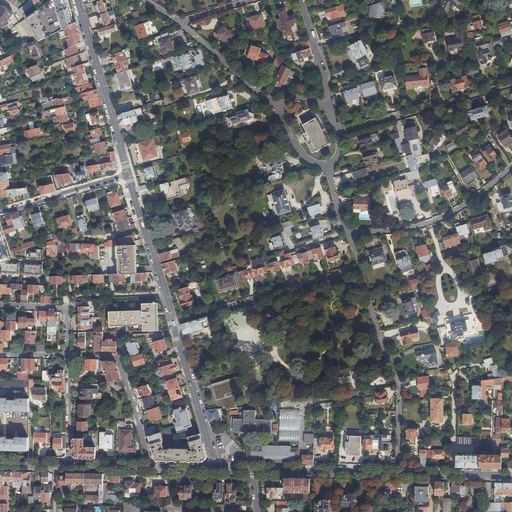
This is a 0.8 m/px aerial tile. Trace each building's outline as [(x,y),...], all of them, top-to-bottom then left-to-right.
[(31,0),(24,6),(23,6),(27,10),(34,5),(31,0)] [(75,24),(67,0),(53,0),(53,1),(53,2),(55,1),(63,30),(65,29),(75,24)] [(99,14),(113,10),(112,6),(107,7),(106,6),(107,5),(106,3),(105,3),(104,3),(103,0),(96,0),(84,4),(84,5),(95,1),(96,4),(96,6),(95,6),(96,6),(96,7),(95,7),(95,8),(96,8),(96,9),(96,10),(97,10),(97,11),(98,10),(99,14)] [(381,2),(380,2),(377,3),(376,1),(375,1),(374,0),(371,2),(372,6),(367,7),(370,18),(383,15),(384,17),(387,16),(387,13),(383,2),(381,2)] [(390,12),(386,0),(383,0),(380,2),(381,2),(383,2),(387,13),(390,12)] [(461,0),(444,4),(446,12),(452,10),(451,6),(456,5),(457,8),(461,10),(463,6),(461,0)] [(2,6),(0,9),(0,25),(4,29),(12,23),(14,27),(20,24),(14,15),(2,6)] [(341,12),(344,12),(343,6),(325,11),(327,16),(331,15),(332,19),(342,16),(341,12)] [(114,14),(113,10),(99,14),(100,18),(99,18),(99,19),(99,20),(99,21),(100,22),(99,22),(100,22),(101,23),(102,24),(101,24),(102,28),(111,26),(109,21),(110,21),(111,20),(110,18),(110,17),(109,16),(114,14)] [(28,18),(37,36),(40,41),(46,38),(38,11),(27,18),(28,18)] [(246,19),(250,31),(265,26),(261,14),(246,19)] [(290,16),(281,19),(283,27),(292,25),(292,24),(297,22),(295,16),(290,17),(290,16)] [(26,19),(21,23),(30,40),(37,36),(28,18),(26,19)] [(483,26),(481,20),(473,23),(465,25),(467,31),(471,30),(471,29),(475,28),(475,29),(483,26)] [(505,37),(511,34),(511,33),(509,25),(508,25),(507,22),(499,24),(502,37),(505,37)] [(12,23),(4,29),(7,32),(14,27),(12,23)] [(83,43),(77,23),(75,24),(65,29),(66,31),(64,31),(61,32),(62,37),(67,35),(70,45),(66,47),(67,50),(83,43)] [(148,36),(148,35),(145,27),(144,23),(135,26),(139,39),(148,36)] [(334,39),(345,36),(341,23),(330,26),(334,39)] [(118,30),(116,24),(111,26),(102,28),(98,29),(100,36),(118,30)] [(216,34),(227,44),(235,35),(224,25),(223,26),(221,25),(215,31),(217,33),(216,34)] [(453,40),(452,38),(446,40),(449,51),(455,50),(454,48),(458,47),(458,49),(463,48),(462,43),(465,42),(462,28),(455,29),(457,38),(457,39),(453,40)] [(429,29),(415,31),(415,34),(414,36),(416,38),(423,36),(424,42),(435,40),(434,33),(430,33),(429,29)] [(403,32),(396,33),(394,34),(395,41),(398,41),(398,37),(403,36),(403,32)] [(175,50),(168,33),(155,38),(157,42),(159,41),(164,54),(175,50)] [(493,42),(496,50),(507,47),(506,41),(501,43),(501,41),(500,38),(493,40),(493,42)] [(311,48),(308,40),(301,43),(303,50),(311,48)] [(361,40),(350,46),(353,51),(354,54),(355,54),(357,59),(358,59),(358,60),(361,67),(362,67),(362,68),(368,65),(368,64),(368,63),(367,60),(367,59),(366,59),(365,56),(364,57),(363,56),(368,53),(361,40)] [(470,43),(474,56),(479,55),(480,58),(480,59),(480,62),(481,62),(482,63),(483,63),(483,64),(486,63),(486,62),(487,62),(487,61),(490,60),(491,60),(493,57),(497,56),(496,50),(493,42),(477,47),(475,42),(470,43)] [(38,47),(37,43),(29,47),(31,50),(33,49),(35,55),(34,55),(36,60),(41,58),(37,48),(38,47)] [(84,46),(83,43),(67,50),(69,56),(79,52),(78,49),(84,46)] [(248,57),(265,63),(268,55),(260,52),(261,49),(252,46),(248,45),(244,55),(249,56),(248,57)] [(303,50),(284,56),(283,58),(286,59),(293,57),(294,60),(299,59),(312,55),(312,54),(311,48),(303,50)] [(101,58),(109,55),(106,50),(99,53),(101,58)] [(115,64),(130,58),(127,50),(112,55),(115,64)] [(180,58),(184,70),(193,67),(188,53),(179,56),(180,58)] [(284,56),(280,54),(278,54),(273,65),(279,68),(282,62),(283,59),(283,58),(284,56)] [(14,55),(0,62),(0,68),(6,65),(6,66),(15,62),(14,61),(15,61),(13,58),(15,57),(14,55)] [(79,59),(77,55),(65,60),(66,64),(79,59)] [(175,62),(173,55),(165,58),(167,64),(175,62)] [(131,62),(130,58),(115,64),(118,72),(128,69),(127,64),(131,62)] [(68,70),(74,68),(81,65),(79,59),(66,64),(68,70)] [(76,74),(85,71),(83,64),(81,65),(74,68),(76,74)] [(33,82),(36,81),(45,78),(44,74),(46,73),(44,69),(41,71),(38,65),(28,69),(33,82)] [(284,84),(291,70),(283,66),(276,80),(284,84)] [(413,86),(417,85),(423,85),(423,86),(430,85),(428,67),(419,68),(420,75),(405,77),(407,89),(414,88),(413,87),(413,86)] [(134,90),(127,70),(116,74),(118,79),(119,79),(120,85),(121,89),(122,89),(123,93),(134,90)] [(90,83),(85,71),(76,74),(75,74),(74,74),(78,86),(90,83)] [(184,79),(189,95),(200,92),(195,76),(184,79)] [(379,80),(382,90),(397,86),(394,76),(379,80)] [(459,80),(462,90),(470,88),(467,76),(463,77),(463,79),(459,80)] [(454,92),(462,90),(459,80),(456,81),(456,79),(451,81),(454,92)] [(365,98),(378,95),(374,82),(361,85),(365,98)] [(84,93),(94,91),(92,84),(77,88),(78,92),(83,90),(84,93)] [(350,101),(360,98),(357,87),(350,89),(349,85),(340,87),(342,94),(344,94),(346,98),(344,99),(345,102),(347,104),(351,103),(350,101)] [(90,100),(100,97),(98,90),(94,91),(84,93),(83,93),(86,101),(90,100)] [(215,108),(216,112),(232,108),(228,94),(207,101),(209,110),(212,109),(215,108)] [(57,109),(66,106),(64,100),(69,99),(68,97),(55,101),(55,102),(57,109)] [(92,108),(103,106),(100,97),(90,100),(91,105),(92,107),(92,108)] [(152,102),(155,110),(163,108),(161,100),(152,102)] [(2,106),(3,110),(10,108),(12,115),(20,112),(18,106),(15,107),(14,104),(16,104),(15,102),(2,106)] [(148,112),(155,110),(152,102),(145,104),(148,112)] [(490,106),(490,104),(480,107),(480,108),(469,111),(472,119),(489,115),(488,111),(492,110),(490,106)] [(59,115),(68,113),(66,106),(57,109),(44,112),(45,114),(45,115),(58,111),(59,115)] [(119,120),(137,115),(142,114),(140,108),(117,115),(119,120)] [(310,108),(298,115),(303,125),(302,125),(303,125),(307,132),(304,134),(306,138),(305,138),(313,153),(317,151),(330,144),(316,118),(310,108)] [(250,113),(248,109),(230,114),(231,116),(228,117),(229,119),(228,119),(230,123),(232,122),(233,125),(251,119),(253,118),(254,116),(253,114),(251,112),(250,113)] [(102,123),(99,112),(94,114),(94,112),(92,113),(93,114),(91,115),(93,126),(102,123)] [(69,121),(68,113),(59,115),(61,123),(69,121)] [(119,120),(121,127),(125,125),(125,126),(138,122),(137,115),(119,120)] [(151,125),(159,123),(157,116),(149,119),(151,125)] [(66,125),(67,133),(76,131),(75,128),(78,127),(77,124),(75,124),(75,123),(75,121),(70,122),(70,124),(66,125)] [(453,127),(459,137),(464,134),(466,137),(472,133),(465,122),(459,125),(458,124),(453,127)] [(0,129),(0,137),(1,137),(1,133),(12,130),(11,127),(0,129)] [(409,140),(410,143),(405,144),(401,145),(403,157),(407,156),(416,153),(417,157),(422,155),(419,141),(416,127),(406,129),(409,140)] [(35,129),(32,130),(30,130),(31,137),(41,134),(40,128),(35,129)] [(94,143),(103,141),(101,134),(103,133),(102,128),(92,131),(93,136),(94,136),(95,138),(93,139),(94,143)] [(177,130),(181,143),(184,142),(190,141),(188,132),(186,133),(184,128),(177,130)] [(505,146),(511,140),(511,137),(507,130),(498,136),(505,146)] [(389,135),(390,140),(397,138),(399,138),(398,132),(396,133),(396,132),(392,133),(393,134),(389,135)] [(442,137),(436,133),(426,147),(427,148),(432,152),(436,145),(437,145),(440,140),(442,137)] [(360,143),(362,147),(373,144),(371,139),(374,138),(372,134),(358,139),(360,143)] [(454,140),(453,138),(449,140),(449,141),(450,142),(447,144),(445,145),(449,151),(459,146),(455,140),(454,140)] [(153,139),(136,144),(142,163),(160,158),(158,153),(157,153),(153,139)] [(97,154),(107,152),(105,142),(96,144),(96,145),(97,153),(97,154)] [(14,143),(0,146),(0,151),(1,154),(11,153),(10,148),(12,147),(14,146),(14,143)] [(497,154),(489,144),(483,148),(485,151),(483,153),(489,161),(493,158),(492,157),(497,154)] [(377,151),(363,155),(365,160),(365,159),(367,164),(378,161),(376,156),(378,156),(377,151)] [(407,156),(411,171),(417,170),(415,163),(416,163),(418,161),(417,157),(416,153),(407,156)] [(12,154),(0,156),(2,166),(10,165),(14,164),(12,154)] [(430,160),(428,154),(422,155),(417,157),(418,161),(416,163),(417,167),(424,165),(423,162),(430,160)] [(84,162),(86,167),(101,164),(117,161),(116,155),(112,155),(97,158),(98,161),(93,162),(92,156),(84,158),(84,162)] [(267,181),(282,177),(281,173),(284,172),(283,169),(284,169),(280,158),(279,155),(264,159),(265,164),(269,163),(272,171),(268,172),(269,176),(270,179),(266,180),(267,181)] [(488,164),(482,156),(474,161),(481,170),(488,164)] [(102,171),(103,178),(107,177),(106,170),(114,168),(114,169),(118,169),(117,161),(101,164),(102,171)] [(84,178),(88,178),(86,167),(84,162),(82,162),(84,172),(76,173),(78,178),(83,177),(84,178)] [(88,178),(88,182),(93,181),(91,173),(102,171),(101,164),(86,167),(88,178)] [(144,168),(147,180),(157,177),(154,165),(144,168)] [(461,174),(466,183),(478,175),(472,167),(461,174)] [(367,168),(352,172),(354,179),(368,175),(367,168)] [(411,171),(407,173),(409,179),(417,177),(418,180),(421,179),(418,169),(417,170),(411,171)] [(0,173),(0,182),(10,181),(8,172),(3,173),(0,173)] [(351,173),(334,177),(336,185),(353,181),(351,173)] [(72,182),(70,174),(58,175),(60,185),(72,182)] [(40,187),(42,196),(56,191),(52,176),(50,176),(51,183),(47,184),(48,186),(40,187)] [(169,182),(161,185),(162,190),(165,189),(167,199),(183,195),(181,188),(183,184),(188,183),(187,177),(171,182),(172,186),(170,187),(169,182)] [(432,196),(440,194),(436,179),(425,183),(427,188),(430,187),(431,188),(431,191),(432,196)] [(447,195),(448,196),(457,192),(452,180),(447,183),(448,185),(441,189),(444,196),(447,195)] [(0,182),(0,191),(9,190),(8,190),(8,187),(10,186),(10,181),(0,182)] [(400,201),(405,199),(405,196),(410,194),(407,181),(401,182),(400,181),(395,183),(396,189),(398,195),(400,201)] [(23,194),(25,200),(30,199),(27,188),(8,190),(9,190),(9,197),(18,196),(18,194),(23,194)] [(267,195),(274,216),(291,211),(284,190),(267,195)] [(114,194),(108,195),(112,207),(121,204),(118,193),(114,194)] [(511,194),(511,193),(500,197),(504,209),(511,206),(511,194)] [(100,209),(97,198),(86,201),(90,212),(90,211),(100,209)] [(371,199),(354,198),(354,209),(361,210),(361,208),(370,209),(371,199)] [(320,205),(312,207),(314,214),(322,212),(320,205)] [(146,210),(148,216),(160,213),(159,206),(146,210)] [(188,208),(174,212),(175,218),(177,218),(181,230),(193,226),(190,217),(193,216),(194,214),(193,213),(192,212),(191,208),(189,208),(188,208)] [(115,213),(115,214),(117,221),(127,218),(125,210),(115,213)] [(23,226),(19,212),(11,215),(16,229),(23,226)] [(40,213),(32,215),(34,224),(43,222),(40,213)] [(16,229),(11,215),(6,216),(9,225),(6,226),(8,233),(17,230),(16,229)] [(59,228),(72,225),(69,215),(57,219),(59,228)] [(83,215),(78,217),(82,232),(88,231),(84,218),(83,215)] [(492,229),(488,215),(470,220),(473,230),(484,227),(485,231),(492,229)] [(130,225),(128,219),(118,222),(121,230),(130,227),(130,229),(136,227),(135,224),(130,225)] [(467,223),(456,226),(457,233),(458,236),(470,232),(467,223)] [(310,227),(314,239),(324,236),(320,224),(310,227)] [(19,263),(9,263),(8,261),(10,260),(1,230),(0,230),(0,263),(1,267),(1,272),(18,273),(19,263)] [(446,247),(461,243),(458,236),(457,233),(443,237),(444,241),(440,243),(442,250),(446,248),(446,247)] [(144,245),(141,239),(135,242),(133,235),(123,238),(125,246),(136,245),(144,245)] [(273,242),(271,243),(272,249),(285,247),(284,235),(273,237),(273,242)] [(54,240),(53,241),(47,242),(47,248),(47,256),(56,257),(56,252),(58,251),(58,246),(54,245),(54,240)] [(99,259),(99,247),(99,246),(95,246),(95,244),(91,244),(91,242),(90,240),(88,240),(86,242),(86,244),(70,243),(70,250),(94,252),(94,259),(99,259)] [(37,245),(37,243),(35,244),(34,241),(22,245),(22,246),(23,249),(37,245)] [(329,246),(327,242),(320,244),(321,248),(325,247),(330,261),(340,257),(338,252),(337,252),(335,247),(330,249),(329,246)] [(426,244),(424,245),(419,246),(417,247),(419,256),(421,256),(421,259),(428,257),(427,255),(429,254),(428,252),(430,251),(429,249),(428,250),(426,244)] [(125,246),(117,246),(118,274),(125,274),(131,274),(136,274),(137,274),(136,245),(125,246)] [(483,253),(485,262),(486,264),(499,260),(498,258),(503,256),(502,253),(511,250),(510,245),(507,246),(506,245),(494,248),(495,250),(483,253)] [(324,257),(321,248),(317,249),(316,249),(310,250),(309,247),(305,249),(306,253),(309,260),(315,258),(316,259),(319,258),(319,259),(324,257)] [(368,251),(373,266),(387,261),(383,247),(368,251)] [(399,264),(402,273),(412,269),(408,259),(409,259),(408,257),(404,248),(403,247),(395,250),(394,251),(399,263),(399,264)] [(39,249),(39,252),(27,251),(27,258),(42,259),(42,249),(39,249)] [(178,249),(160,254),(162,261),(180,256),(178,249)] [(309,262),(309,260),(306,253),(302,254),(301,254),(298,255),(297,251),(291,253),(294,264),(301,262),(301,263),(304,263),(309,262)] [(291,253),(285,254),(287,260),(282,262),(283,267),(294,264),(291,253)] [(478,259),(466,262),(470,276),(482,272),(480,264),(478,259)] [(175,261),(163,264),(165,274),(177,270),(175,261)] [(264,261),(253,264),(255,269),(252,270),(253,275),(254,276),(267,272),(265,264),(264,261)] [(278,261),(265,264),(267,272),(268,273),(272,271),(272,272),(275,271),(275,272),(280,270),(278,261)] [(425,266),(427,271),(435,265),(434,262),(425,266)] [(42,274),(42,265),(25,263),(24,273),(42,274)] [(253,275),(252,270),(248,271),(247,267),(243,268),(244,271),(239,272),(242,282),(248,280),(247,279),(250,279),(249,276),(253,275)] [(219,293),(240,286),(236,272),(215,278),(219,293)] [(147,273),(137,274),(136,274),(136,277),(136,281),(137,281),(137,282),(138,283),(140,283),(141,282),(141,281),(147,281),(147,273)] [(125,274),(118,274),(110,274),(110,278),(110,282),(126,282),(125,274)] [(89,280),(88,275),(67,276),(68,284),(73,283),(73,284),(83,283),(83,282),(89,282),(89,280)] [(104,282),(104,275),(95,275),(88,275),(89,280),(94,280),(94,283),(104,282)] [(62,276),(51,276),(52,284),(62,284),(62,282),(66,282),(66,277),(62,277),(62,276)] [(406,282),(408,287),(421,284),(419,278),(406,282)] [(10,293),(11,289),(11,288),(6,288),(6,285),(0,284),(0,293),(5,293),(5,294),(10,294),(10,293)] [(39,293),(39,285),(29,285),(29,291),(28,292),(29,292),(29,294),(31,294),(32,294),(32,293),(39,293)] [(182,301),(183,306),(194,303),(192,295),(190,295),(188,287),(179,290),(180,293),(179,293),(181,298),(182,301)] [(480,317),(483,316),(476,293),(470,295),(474,306),(473,306),(475,312),(477,316),(480,315),(480,317)] [(405,310),(407,315),(417,312),(414,304),(418,303),(415,297),(402,301),(404,306),(404,305),(406,310),(405,310)] [(157,330),(156,303),(155,303),(155,302),(154,302),(154,303),(142,304),(143,304),(143,311),(110,312),(109,312),(110,325),(143,324),(144,330),(143,330),(143,331),(157,330)] [(78,307),(79,316),(85,316),(85,318),(89,318),(89,307),(78,307)] [(384,309),(378,310),(382,323),(392,319),(391,315),(386,316),(384,309)] [(422,310),(424,318),(426,318),(431,317),(430,313),(429,309),(422,310)] [(49,311),(41,311),(40,321),(48,321),(49,311)] [(49,311),(48,321),(48,329),(58,330),(59,317),(57,317),(58,312),(49,311)] [(431,317),(433,322),(439,321),(436,311),(430,313),(431,317)] [(85,316),(79,316),(79,317),(73,317),(73,318),(73,319),(74,321),(76,322),(77,322),(79,322),(79,330),(85,330),(85,328),(91,328),(91,323),(90,323),(89,318),(85,318),(85,316)] [(207,316),(181,324),(184,335),(198,331),(210,327),(207,316)] [(27,317),(19,317),(19,330),(20,330),(20,327),(26,327),(27,317)] [(35,318),(27,317),(26,327),(20,327),(20,330),(26,331),(32,331),(36,331),(35,324),(35,318)] [(447,324),(447,325),(448,328),(447,329),(449,340),(454,339),(453,333),(457,332),(458,335),(459,336),(463,335),(464,334),(472,332),(470,319),(466,320),(465,319),(461,320),(461,321),(456,322),(456,321),(451,322),(451,323),(447,324)] [(7,322),(7,330),(12,330),(16,330),(16,322),(7,322)] [(401,332),(404,344),(412,342),(411,338),(420,336),(417,327),(401,332)] [(7,330),(4,330),(2,330),(2,340),(11,340),(12,330),(7,330)] [(32,331),(26,331),(26,343),(36,343),(37,335),(32,335),(32,331)] [(94,336),(94,352),(99,352),(99,351),(99,347),(99,339),(103,339),(103,336),(94,336)] [(103,347),(103,351),(109,351),(109,339),(107,339),(107,342),(103,341),(103,339),(99,339),(99,347),(103,347)] [(154,344),(152,345),(151,345),(152,349),(156,348),(157,352),(167,349),(164,339),(154,342),(154,344)] [(126,343),(130,357),(139,354),(135,342),(131,343),(130,342),(126,343)] [(458,347),(447,347),(447,356),(458,355),(458,347)] [(430,362),(431,366),(439,365),(437,353),(435,353),(434,350),(432,349),(428,349),(428,350),(417,352),(417,354),(417,355),(417,357),(418,358),(418,360),(426,359),(426,360),(427,361),(428,362),(429,362),(430,362)] [(145,363),(145,361),(143,354),(133,357),(135,366),(145,363)] [(18,380),(28,380),(28,371),(28,369),(28,368),(28,359),(22,359),(22,372),(18,372),(18,380)] [(96,359),(86,359),(86,370),(96,370),(96,359)] [(172,364),(171,359),(161,362),(162,367),(165,375),(175,372),(173,364),(172,364)] [(113,361),(102,361),(108,381),(122,380),(116,363),(113,361)] [(488,379),(494,379),(501,378),(497,364),(491,366),(494,374),(488,375),(488,379)] [(53,381),(55,381),(64,381),(64,370),(58,370),(59,375),(47,375),(47,371),(43,371),(42,380),(50,380),(50,381),(53,381)] [(421,389),(421,397),(427,396),(427,388),(430,388),(428,376),(419,377),(418,379),(420,389),(421,389)] [(170,391),(180,387),(177,378),(167,381),(170,391)] [(0,386),(29,387),(29,380),(28,380),(18,380),(3,379),(0,379),(0,386)] [(493,384),(494,385),(494,379),(488,379),(482,381),(482,384),(481,398),(481,400),(486,400),(486,391),(486,390),(487,390),(493,390),(493,384)] [(59,391),(64,391),(64,381),(55,381),(55,390),(59,390),(59,391)] [(472,398),(481,398),(482,384),(473,384),(473,390),(472,390),(472,392),(472,398)] [(144,394),(145,398),(151,396),(150,392),(147,385),(138,388),(141,395),(144,394)] [(182,397),(180,387),(170,391),(172,400),(182,397)] [(33,398),(37,398),(42,402),(47,402),(46,392),(42,392),(42,388),(33,388),(33,398)] [(93,388),(81,389),(81,399),(87,399),(89,399),(96,398),(96,393),(93,393),(93,388)] [(234,400),(232,394),(231,395),(229,388),(209,395),(212,407),(234,400)] [(380,392),(380,388),(373,389),(373,393),(376,392),(377,394),(376,394),(376,396),(377,396),(378,402),(387,401),(387,395),(386,395),(386,391),(384,391),(380,392)] [(373,393),(373,389),(365,390),(366,397),(371,397),(374,396),(373,393)] [(366,397),(365,390),(334,394),(335,402),(338,401),(341,401),(365,398),(366,397)] [(145,398),(143,399),(146,409),(155,406),(152,396),(151,396),(145,398)] [(0,410),(28,411),(29,398),(16,398),(15,400),(6,399),(6,398),(0,397),(0,410)] [(432,410),(443,410),(443,399),(432,399),(432,410)] [(502,417),(503,413),(503,401),(498,401),(498,415),(493,415),(493,417),(501,417),(502,417)] [(90,416),(90,405),(79,405),(79,416),(90,416)] [(159,407),(147,410),(150,420),(155,419),(155,421),(162,419),(159,407)] [(174,410),(174,413),(175,414),(173,415),(172,415),(178,433),(187,430),(186,427),(191,425),(187,409),(181,411),(180,408),(174,410)] [(218,409),(207,410),(210,422),(220,420),(218,409)] [(234,419),(234,430),(262,431),(262,432),(271,432),(271,420),(255,419),(255,410),(249,410),(248,410),(245,410),(245,419),(234,419)] [(280,440),(299,440),(300,410),(281,410),(280,440)] [(443,422),(443,410),(432,410),(432,421),(443,422)] [(472,413),(464,413),(463,424),(472,424),(472,413)] [(498,439),(502,439),(502,431),(502,420),(501,420),(496,420),(496,422),(494,422),(494,426),(496,426),(496,428),(496,431),(498,431),(500,431),(500,434),(498,434),(498,439)] [(87,421),(77,421),(78,430),(88,430),(87,421)] [(155,426),(147,429),(149,436),(158,433),(155,426)] [(47,441),(51,441),(51,433),(40,433),(41,429),(39,427),(34,427),(35,442),(47,442),(47,441)] [(406,428),(406,442),(412,443),(412,442),(416,442),(416,436),(418,436),(418,428),(406,428)] [(207,456),(201,433),(180,439),(182,446),(184,445),(184,446),(189,446),(188,444),(189,444),(187,439),(189,438),(192,447),(195,449),(193,451),(192,450),(189,450),(189,448),(170,448),(170,449),(165,449),(164,448),(164,447),(163,442),(164,441),(162,434),(164,433),(166,438),(175,435),(173,429),(158,433),(149,436),(152,443),(151,444),(155,458),(158,460),(203,461),(207,456)] [(130,443),(131,443),(131,430),(120,430),(120,451),(136,452),(136,445),(131,445),(130,445),(130,443)] [(106,434),(106,433),(105,433),(105,431),(99,431),(99,448),(113,449),(113,434),(106,434)] [(374,435),(364,435),(364,449),(369,449),(369,450),(380,450),(380,438),(374,438),(374,435)] [(390,435),(380,435),(380,436),(380,438),(380,450),(389,450),(389,445),(390,445),(390,435)] [(0,449),(28,450),(28,437),(16,437),(15,439),(6,438),(6,437),(0,436),(0,449)] [(315,438),(314,448),(320,448),(334,449),(334,437),(334,436),(330,436),(329,437),(329,439),(327,439),(327,438),(321,438),(315,438)] [(54,449),(66,448),(66,437),(62,437),(62,438),(53,438),(54,449)] [(346,443),(346,454),(361,454),(361,437),(355,437),(355,443),(346,443)] [(84,438),(73,438),(73,455),(76,458),(96,458),(96,438),(93,438),(93,447),(84,447),(84,438)] [(247,447),(247,462),(299,463),(299,448),(291,448),(291,446),(262,445),(262,448),(247,447)] [(480,467),(502,468),(502,456),(502,449),(499,449),(499,453),(497,453),(497,455),(480,454),(480,467)] [(426,450),(426,458),(432,458),(445,458),(445,450),(432,450),(426,450)] [(456,467),(480,467),(480,454),(467,454),(461,454),(456,454),(456,467)] [(303,455),(303,463),(314,463),(314,455),(303,455)] [(12,481),(12,472),(2,471),(2,476),(2,487),(1,495),(2,495),(2,499),(8,499),(8,487),(4,486),(4,485),(5,481),(12,481)] [(23,485),(23,472),(12,472),(12,481),(13,481),(12,485),(13,485),(20,485),(23,485)] [(77,473),(67,473),(67,476),(67,491),(71,492),(72,484),(72,485),(82,485),(82,484),(85,484),(85,473),(77,473)] [(104,474),(85,473),(85,484),(85,486),(85,489),(87,489),(87,485),(86,485),(86,484),(100,484),(100,496),(86,495),(85,501),(99,501),(103,501),(104,491),(103,491),(104,482),(104,474)] [(120,474),(116,474),(116,475),(111,475),(110,483),(120,483),(120,474)] [(67,476),(57,476),(57,486),(61,487),(61,492),(60,492),(60,495),(66,495),(67,494),(67,491),(67,476)] [(311,478),(285,478),(286,491),(307,491),(307,494),(304,493),(303,494),(303,501),(308,502),(310,502),(311,478)] [(141,483),(135,483),(132,483),(132,481),(126,481),(125,493),(131,493),(141,494),(141,483)] [(445,481),(436,481),(436,494),(444,494),(445,481)] [(461,481),(453,481),(453,491),(459,492),(459,497),(461,498),(461,485),(461,481)] [(108,483),(104,482),(103,491),(104,491),(103,501),(119,502),(119,495),(108,494),(108,483)] [(511,482),(496,482),(495,502),(503,501),(504,501),(504,499),(503,498),(503,494),(511,493),(511,482)] [(214,500),(219,500),(220,498),(223,498),(224,483),(219,483),(219,490),(215,490),(215,496),(214,496),(214,500)] [(236,502),(236,491),(233,490),(233,484),(228,484),(228,498),(231,499),(231,501),(236,502)] [(192,497),(192,486),(186,485),(186,487),(180,486),(180,494),(181,495),(181,499),(188,499),(188,497),(192,497)] [(429,486),(416,485),(415,500),(429,501),(429,497),(430,497),(430,495),(429,495),(429,486)] [(171,498),(171,487),(156,486),(155,497),(167,497),(167,499),(171,499),(171,498)] [(283,487),(268,487),(267,497),(277,498),(277,495),(282,495),(283,487)] [(356,500),(356,494),(350,493),(350,495),(343,495),(342,505),(356,506),(356,500)] [(334,511),(335,499),(327,498),(327,499),(326,499),(323,499),(322,499),(322,501),(315,501),(315,510),(329,511),(328,511),(334,511)] [(451,511),(452,498),(444,498),(444,501),(443,511),(451,511)] [(286,501),(277,501),(277,511),(288,511),(289,501),(286,501)] [(503,509),(486,510),(485,511),(488,511),(489,510),(501,510),(507,510),(507,511),(511,511),(511,502),(507,502),(507,501),(504,501),(503,501),(503,509)] [(495,502),(486,502),(486,510),(503,509),(503,501),(495,502)] [(123,508),(122,511),(129,511),(130,502),(123,502),(122,508),(123,508)] [(7,511),(8,504),(1,503),(0,511),(7,511)]
